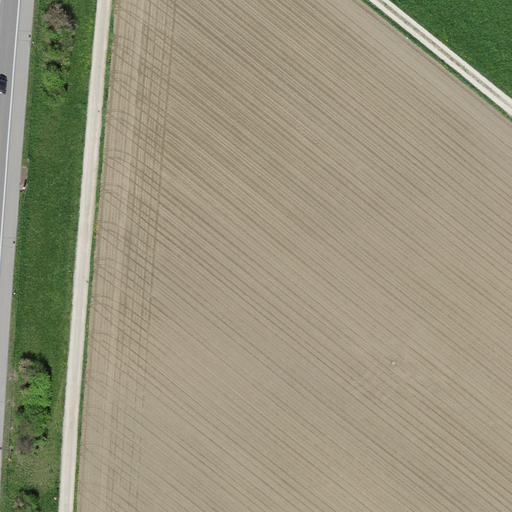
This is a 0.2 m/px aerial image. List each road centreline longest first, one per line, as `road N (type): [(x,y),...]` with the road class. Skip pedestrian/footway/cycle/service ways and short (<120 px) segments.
road 1 (track): [(65,511),(104,0)]
road 2 (track): [(378,0),(511,107)]
